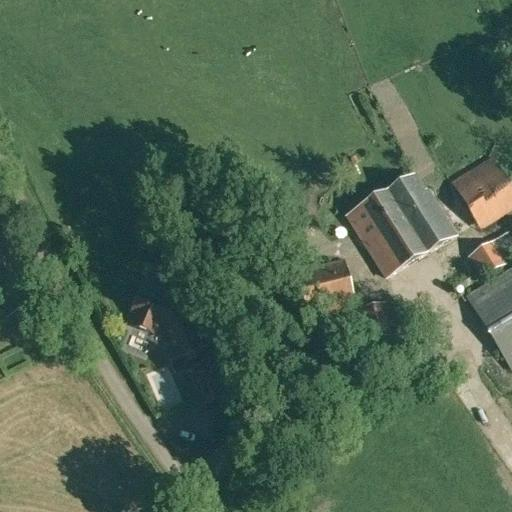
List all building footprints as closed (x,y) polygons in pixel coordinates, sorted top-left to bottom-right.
[(386,280),(456,238),(427,191),(423,194),(413,179),(348,218),(386,280)] [(0,229),(0,311),(4,320),(39,301),(3,228),(0,229)] [(511,240),(508,234),(468,259),(482,283),(511,263),(511,240)] [(346,261),(298,273),(309,320),(344,312),(345,318),(358,314),(346,261)] [(511,372),(511,271),(467,299),(511,372)] [(175,371),(206,357),(201,344),(197,346),(191,333),(195,332),(187,313),(182,311),(189,292),(177,287),(170,306),(140,294),(132,315),(137,317),(134,326),(154,334),(158,325),(165,328),(177,354),(169,358),(175,371)] [(395,337),(386,304),(359,311),(366,345),(395,337)] [(45,312),(32,319),(42,336),(54,331),(45,312)] [(317,343),(345,336),(341,318),(313,324),(317,343)] [(236,403),(220,366),(193,378),(202,399),(201,399),(208,415),(236,403)]
